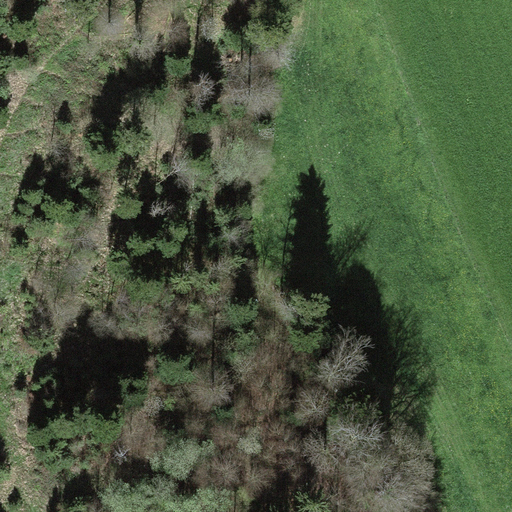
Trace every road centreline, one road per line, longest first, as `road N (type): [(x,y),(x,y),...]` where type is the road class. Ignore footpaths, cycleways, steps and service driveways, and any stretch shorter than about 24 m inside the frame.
road 1 (track): [(114,0),(60,56),(0,168)]
road 2 (track): [(0,395),(36,511)]
